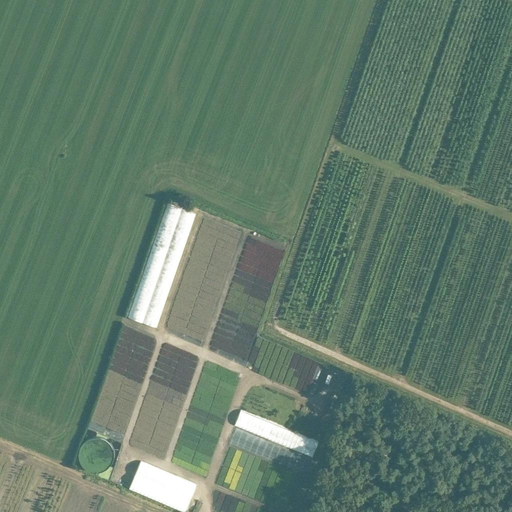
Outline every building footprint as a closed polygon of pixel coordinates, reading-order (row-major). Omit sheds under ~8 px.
[(57,157),(51,172),(60,175),(66,160),(57,157)] [(169,205),(133,321),(162,330),(198,213),(169,205)] [(273,298),(287,249),(253,239),(249,253),(246,263),(267,269),(262,285),(268,287),(266,293),(263,291),(262,295),(273,298)] [(199,342),(207,341),(227,282),(224,281),(224,278),(226,271),(218,271),(214,285),(213,274),(201,274),(201,270),(190,270),(173,318),(174,333),(199,342)] [(263,322),(266,310),(260,308),(256,320),(263,322)] [(191,353),(194,347),(180,341),(178,347),(191,353)] [(158,365),(133,448),(170,458),(194,376),(197,377),(201,362),(165,352),(161,366),(158,365)] [(230,419),(242,380),(207,369),(204,380),(219,385),(217,393),(201,387),(198,395),(194,407),(190,417),(226,428),(227,423),(218,420),(220,415),(230,419)] [(243,414),(237,431),(317,458),(323,441),(243,414)] [(222,440),(223,435),(205,429),(206,427),(189,421),(186,429),(222,440)] [(209,475),(219,449),(206,445),(206,446),(202,445),(197,458),(203,460),(200,466),(192,463),(190,468),(209,475)] [(141,465),(132,495),(190,511),(200,482),(141,465)]
